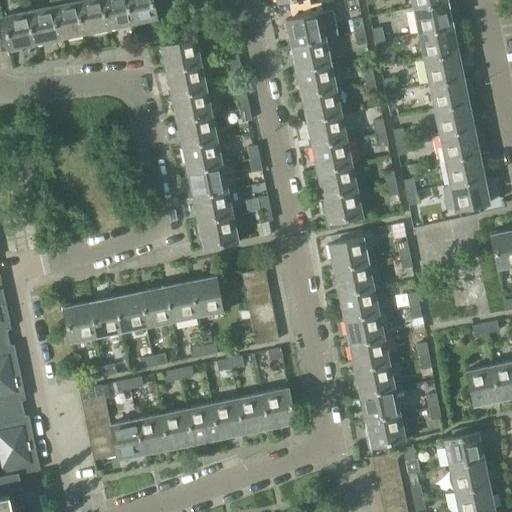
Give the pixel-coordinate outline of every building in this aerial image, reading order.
[(75,2),(77,1),(76,0),(49,0),(51,7),(58,39),(82,34),(75,2)] [(100,0),(83,0),(77,1),(75,2),(82,34),(106,29),(100,0)] [(125,0),(100,0),(106,29),(131,24),(125,0)] [(125,0),(131,24),(156,19),(154,12),(152,0),(151,0),(125,0)] [(176,0),(153,0),(152,0),(154,12),(178,7),(176,0)] [(452,26),(447,1),(413,8),(418,33),(452,26)] [(58,39),(51,7),(27,12),(33,44),(58,39)] [(33,44),(27,12),(2,17),(8,49),(33,44)] [(291,46),(326,39),(320,13),(286,20),(291,46)] [(354,33),(364,31),(361,18),(352,20),(354,33)] [(452,26),(418,33),(424,58),(457,51),(452,26)] [(374,42),(384,40),(382,27),(372,29),(374,42)] [(364,31),(354,33),(357,45),(366,43),(364,31)] [(167,72),(201,65),(195,39),(161,46),(167,72)] [(331,64),(326,39),(291,46),(296,71),(331,64)] [(387,52),(384,40),(374,42),(377,54),(387,52)] [(228,60),(238,58),(235,45),(226,47),(228,60)] [(457,51),(424,58),(429,83),(463,76),(457,51)] [(238,58),(228,60),(231,72),(241,70),(238,58)] [(331,64),(296,71),(302,96),(336,89),(331,64)] [(206,91),(201,65),(167,72),(172,98),(206,91)] [(364,83),(374,81),(372,68),(362,70),(364,83)] [(468,101),(463,76),(429,83),(434,108),(468,101)] [(385,92),(394,90),(392,78),(382,79),(385,92)] [(377,94),(374,81),(364,83),(366,96),(377,94)] [(341,114),(336,89),(302,96),(307,121),(341,114)] [(397,103),(394,90),(385,92),(387,105),(397,103)] [(211,116),(206,91),(172,98),(177,123),(211,116)] [(239,110),(249,108),(246,95),(236,97),(239,110)] [(473,127),(468,101),(434,108),(439,134),(473,127)] [(251,121),(249,108),(239,110),(242,123),(251,121)] [(347,139),(341,114),(307,121),(312,147),(347,139)] [(211,116),(177,123),(183,148),(217,141),(211,116)] [(375,133),(385,131),(382,119),(373,121),(375,133)] [(479,153),(473,127),(439,134),(445,160),(479,153)] [(395,142),(405,141),(402,128),(392,130),(395,142)] [(385,131),(375,133),(378,146),(388,145),(385,131)] [(347,139),(312,147),(317,172),(352,164),(347,139)] [(217,141),(183,148),(188,173),(222,166),(217,141)] [(405,141),(395,142),(397,155),(408,154),(405,141)] [(249,160),(259,158),(257,146),(247,148),(249,160)] [(479,153),(445,160),(450,186),(484,179),(479,153)] [(262,171),(259,158),(249,160),(252,173),(262,171)] [(357,190),(352,164),(317,172),(323,197),(357,190)] [(227,190),(222,166),(188,173),(193,197),(227,190)] [(385,184),(395,182),(392,169),(383,171),(385,184)] [(405,193),(415,191),(413,178),(403,181),(405,193)] [(489,203),(484,179),(450,186),(455,210),(489,203)] [(395,182),(385,184),(388,197),(398,194),(395,182)] [(227,190),(193,197),(198,223),(232,216),(227,190)] [(357,190),(323,197),(328,223),(363,216),(357,190)] [(415,191),(405,193),(408,206),(418,204),(415,191)] [(259,211),(270,208),(267,196),(257,198),(259,211)] [(270,208),(259,211),(262,223),(272,221),(270,208)] [(238,241),(232,216),(198,223),(204,249),(238,241)] [(511,264),(511,228),(490,233),(497,268),(511,264)] [(335,269),(368,262),(363,236),(329,243),(335,269)] [(399,256),(409,254),(407,241),(397,243),(399,256)] [(409,254),(399,256),(402,269),(411,267),(409,254)] [(374,287),(368,262),(335,269),(340,294),(374,287)] [(244,285),(266,281),(264,269),(242,274),(244,285)] [(189,281),(196,315),(222,310),(218,289),(242,284),(240,274),(215,278),(215,276),(189,281)] [(0,511),(8,511),(6,499),(26,495),(28,485),(30,472),(39,471),(28,415),(24,416),(21,400),(25,399),(14,345),(9,346),(6,330),(10,329),(0,281),(0,511)] [(196,315),(189,281),(164,286),(171,320),(196,315)] [(269,293),(266,281),(244,285),(247,297),(269,293)] [(171,320),(164,286),(139,292),(146,326),(171,320)] [(374,287),(340,294),(345,319),(379,313),(374,287)] [(146,326),(139,292),(114,297),(121,331),(146,326)] [(409,307),(419,305),(416,292),(407,294),(409,307)] [(269,293),(247,297),(249,309),(271,304),(269,293)] [(404,295),(394,297),(396,307),(406,306),(404,295)] [(121,331),(114,297),(89,302),(96,336),(121,331)] [(511,298),(503,301),(505,311),(511,308),(511,298)] [(96,336),(89,302),(63,307),(70,342),(96,336)] [(271,304),(249,309),(252,321),(274,316),(271,304)] [(421,318),(419,305),(409,307),(411,319),(421,318)] [(379,313),(345,319),(350,345),(384,338),(379,313)] [(276,328),(274,316),(252,321),(254,332),(276,328)] [(496,321),(484,323),(485,333),(498,331),(496,321)] [(485,333),(484,323),(471,326),(473,335),(485,333)] [(276,328),(254,332),(256,344),(278,340),(276,328)] [(389,363),(384,338),(350,345),(355,370),(389,363)] [(202,345),(204,355),(216,352),(214,343),(202,345)] [(419,357),(428,355),(426,343),(416,345),(419,357)] [(204,355),(202,345),(189,348),(191,358),(204,355)] [(270,360),(282,358),(280,348),(268,350),(270,360)] [(152,356),(154,365),(166,363),(164,354),(152,356)] [(430,368),(428,355),(419,357),(421,369),(430,368)] [(154,365),(152,356),(139,358),(141,368),(154,365)] [(241,356),(229,358),(231,368),(243,366),(241,356)] [(231,368),(229,358),(216,361),(218,371),(231,368)] [(511,396),(511,360),(492,364),(499,399),(511,396)] [(394,388),(389,363),(355,370),(360,395),(394,388)] [(102,366),(104,376),(116,373),(114,364),(102,366)] [(499,399),(492,364),(466,370),(473,404),(499,399)] [(104,376),(102,366),(89,368),(91,378),(104,376)] [(191,366),(178,369),(180,379),(193,376),(191,366)] [(180,379),(178,369),(166,371),(168,382),(180,379)] [(140,376),(128,379),(130,389),(142,386),(140,376)] [(130,389),(128,379),(115,381),(117,391),(130,389)] [(82,401),(105,396),(103,385),(79,389),(82,401)] [(263,393),(270,427),(295,422),(288,387),(263,393)] [(399,414),(394,388),(360,395),(365,421),(399,414)] [(270,427),(263,393),(237,398),(244,432),(270,427)] [(428,407),(438,405),(435,393),(425,395),(428,407)] [(105,396),(82,401),(84,413),(108,408),(105,396)] [(244,432),(237,398),(212,403),(219,438),(244,432)] [(212,403),(187,409),(194,443),(219,438),(212,403)] [(438,405),(428,407),(430,420),(440,418),(438,405)] [(108,408),(84,413),(87,425),(110,420),(108,408)] [(187,409),(161,414),(169,448),(194,443),(187,409)] [(161,414),(136,419),(143,454),(169,448),(161,414)] [(399,414),(365,421),(371,447),(405,440),(399,414)] [(136,419),(111,425),(112,431),(115,443),(117,455),(118,459),(143,454),(136,419)] [(111,425),(110,420),(87,425),(89,436),(112,431),(111,425)] [(112,431),(89,436),(92,448),(115,443),(112,431)] [(450,464),(484,458),(479,431),(445,438),(450,464)] [(117,455),(115,443),(92,448),(94,460),(117,455)] [(402,448),(404,461),(414,459),(412,446),(402,448)] [(376,470),(398,466),(395,453),(373,457),(376,470)] [(489,483),(484,458),(450,464),(455,490),(489,483)] [(400,477),(398,466),(376,470),(378,482),(400,477)] [(403,489),(400,477),(378,482),(380,494),(403,489)] [(489,483),(455,490),(459,511),(475,511),(494,508),(489,483)] [(412,499),(422,497),(420,485),(410,487),(412,499)] [(403,489),(380,494),(383,506),(405,501),(403,489)] [(422,497),(412,499),(415,511),(425,510),(422,497)] [(407,511),(405,501),(383,506),(384,511),(407,511)]
